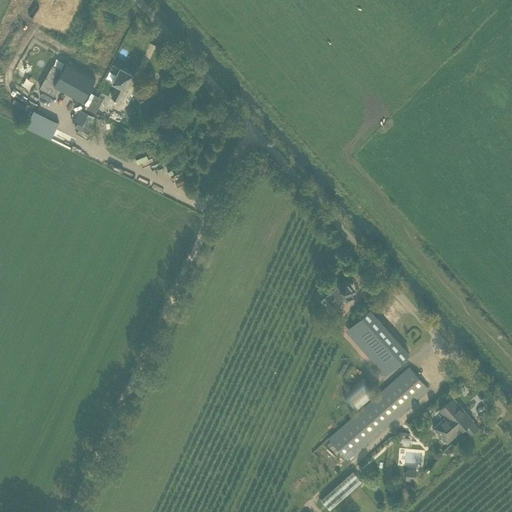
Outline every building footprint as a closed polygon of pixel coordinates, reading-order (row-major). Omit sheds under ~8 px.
[(74,0),(38,0),(28,22),(37,26),(48,1),(68,11),(65,18),(71,21),(75,14),(76,14),(79,8),(80,8),(81,6),(78,5),(79,2),(74,0)] [(132,30),(128,39),(132,41),(137,33),(132,30)] [(53,65),(40,88),(54,96),(59,88),(84,102),(96,80),(67,63),(62,71),(53,65)] [(112,97),(119,101),(134,73),(121,67),(113,82),(118,85),(112,97)] [(74,107),(70,119),(90,126),(94,114),(74,107)] [(348,282),(346,281),(341,285),(339,282),(325,294),(326,296),(321,299),(321,302),(327,308),(329,308),(334,304),(334,305),(342,297),(346,302),(352,297),(349,294),(354,290),(353,289),(352,284),(348,282)] [(352,326),(347,331),(359,343),(358,344),(373,362),(380,355),(386,362),(399,349),(392,342),(366,313),(352,326)] [(415,364),(430,351),(403,321),(388,334),(415,364)] [(329,438),(348,459),(428,388),(409,367),(329,438)] [(362,378),(344,395),(357,410),(376,394),(362,378)] [(461,414),(465,411),(453,397),(439,409),(446,417),(434,427),(447,442),(459,432),(465,427),(471,435),(479,428),(472,421),(473,420),(472,420),(467,414),(464,417),(461,414)] [(419,470),(406,469),(405,480),(419,481),(419,470)] [(354,470),(322,499),(331,509),(364,480),(354,470)]
